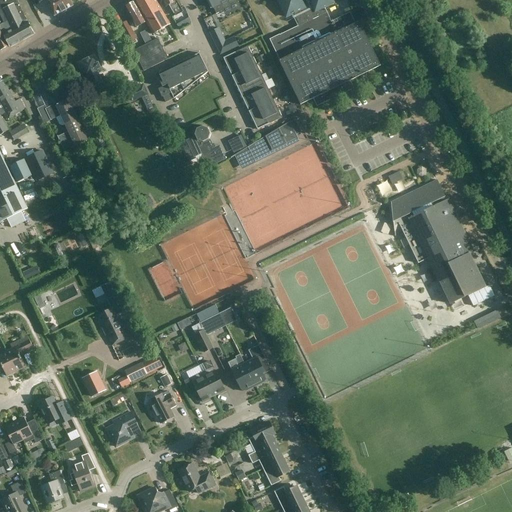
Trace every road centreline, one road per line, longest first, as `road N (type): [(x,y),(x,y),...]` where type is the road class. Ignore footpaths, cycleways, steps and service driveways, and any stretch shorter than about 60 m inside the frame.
road 1 (residential): [(110,496),(130,470),(275,399),(329,511)]
road 2 (residential): [(441,146),(367,0)]
road 3 (residential): [(186,0),(250,132)]
road 4 (tertiary): [(0,67),(109,0)]
